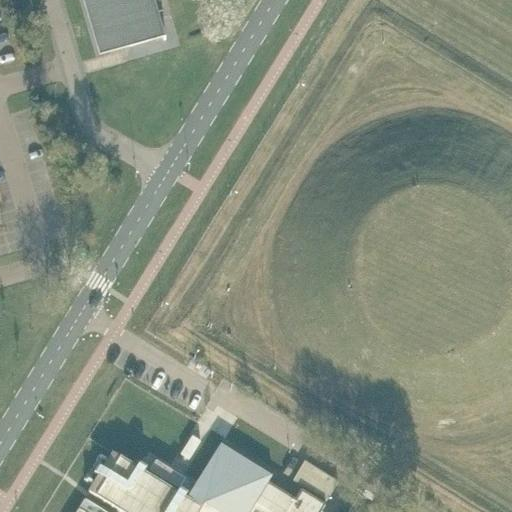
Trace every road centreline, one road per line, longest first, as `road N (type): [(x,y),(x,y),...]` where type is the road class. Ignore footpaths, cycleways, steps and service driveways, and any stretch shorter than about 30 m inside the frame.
road 1 (unclassified): [(0,444),(167,174)]
road 2 (unclassified): [(167,174),(92,127),(51,0)]
road 3 (unclassified): [(167,174),(275,0)]
